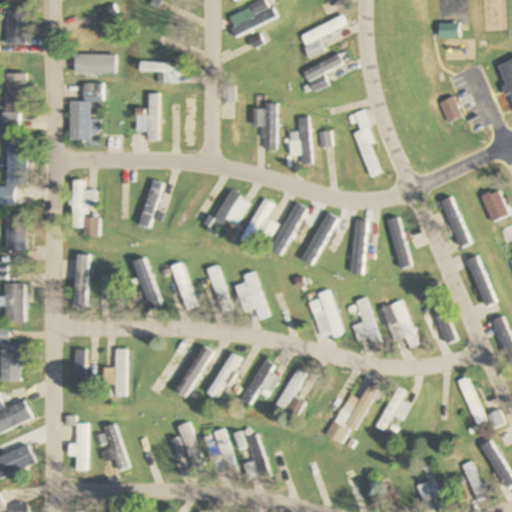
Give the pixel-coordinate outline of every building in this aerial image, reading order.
[(190,0),(167,0),(186,9),(190,0)] [(260,0),(231,15),(237,25),(228,29),(233,39),(275,18),(269,8),(268,8),(263,0),(260,0)] [(123,25),(114,5),(85,18),(89,28),(74,34),(79,44),(123,25)] [(30,7),(9,7),(9,26),(10,26),(10,44),(30,44),(30,7)] [(318,38),(346,26),(342,16),(298,35),(308,59),(323,52),(318,38)] [(274,52),(270,43),(228,63),(233,72),(274,52)] [(301,71),(311,92),(326,85),(321,74),(346,62),(342,52),(301,71)] [(76,74),(115,74),(115,55),(76,55),(76,74)] [(511,100),(511,59),(499,64),(511,100)] [(140,72),(163,73),(163,82),(175,82),(175,73),(185,73),(186,63),(140,62),(140,72)] [(30,74),(5,74),(5,87),(9,87),(9,111),(30,111),(30,74)] [(70,102),(70,141),(90,141),(90,101),(102,101),(102,84),(84,84),(84,102),(70,102)] [(233,86),(221,86),(221,103),(234,103),(233,142),(244,142),(245,95),(233,95),(233,86)] [(156,140),(156,94),(147,94),(147,119),(137,119),(137,131),(147,131),(147,140),(156,140)] [(274,103),(263,103),(263,109),(251,109),(251,126),(262,126),(262,150),(274,150),(274,103)] [(369,177),(380,174),(370,144),(375,142),(364,110),(354,114),(359,131),(354,133),(369,177)] [(21,114),(6,114),(6,127),(21,127),(21,114)] [(297,140),(288,141),(288,155),(299,155),(300,165),(310,164),(308,117),(296,118),(297,140)] [(347,176),(341,129),(317,132),(318,148),(331,146),(332,155),(322,156),(324,170),(334,169),(336,178),(347,176)] [(0,205),(17,206),(17,187),(30,187),(30,143),(9,142),(9,187),(0,187),(0,205)] [(99,237),(99,217),(87,217),(88,205),(97,205),(97,190),(84,190),(84,181),(74,180),(73,228),(84,228),(84,237),(99,237)] [(161,183),(150,181),(140,226),(151,229),(161,183)] [(251,203),(229,191),(208,229),(230,241),(251,203)] [(241,240),(250,245),(272,204),(263,199),(241,240)] [(8,251),(28,251),(28,215),(8,215),(8,251)] [(365,270),(363,222),(353,223),(354,270),(365,270)] [(90,255),(77,255),(75,308),(88,309),(90,255)] [(120,260),(109,260),(109,298),(109,308),(120,308),(120,260)] [(148,262),(137,265),(150,311),(161,308),(148,262)] [(195,308),(182,263),(172,266),(185,311),(195,308)] [(205,270),(222,315),(232,311),(215,266),(205,270)] [(243,276),(245,283),(234,287),(243,313),(262,307),(251,273),(243,276)] [(8,322),(27,322),(27,284),(8,284),(8,322)] [(320,340),(341,334),(328,291),(317,294),(322,311),(312,313),(320,340)] [(432,338),(442,334),(446,344),(455,340),(437,297),(428,301),(436,321),(426,325),(432,338)] [(356,343),(367,339),(369,346),(378,343),(364,298),(354,301),(361,323),(351,326),(356,343)] [(404,337),(409,349),(418,345),(399,301),(377,310),(391,343),(404,337)] [(22,382),(22,343),(11,343),(11,329),(0,329),(0,342),(3,342),(3,382),(22,382)] [(86,350),(76,350),(76,397),(86,397),(86,350)] [(126,350),(115,350),(115,370),(104,370),(104,385),(115,385),(115,398),(126,398),(126,350)] [(216,400),(241,360),(231,354),(206,394),(216,400)] [(274,367),(263,361),(240,402),(248,407),(259,387),(270,393),(279,377),(271,372),(274,367)] [(283,414),(304,374),(295,369),(274,409),(283,414)] [(486,421),(467,378),(457,382),(476,425),(486,421)] [(353,431),(378,391),(368,385),(357,402),(349,397),(324,436),(339,445),(350,429),(353,431)] [(400,402),(406,394),(397,388),(372,428),(381,433),(392,416),(401,422),(410,408),(400,402)] [(0,434),(33,421),(25,401),(5,409),(0,397),(0,434)] [(286,412),(295,417),(302,406),(293,400),(286,412)] [(487,418),(495,430),(505,424),(498,411),(487,418)] [(205,474),(187,424),(176,427),(194,478),(205,474)] [(87,425),(76,425),(76,445),(68,445),(68,456),(76,456),(76,472),(87,472),(87,425)] [(104,428),(116,473),(127,470),(115,425),(104,428)] [(211,466),(222,463),(226,478),(237,475),(223,430),(211,433),(215,447),(206,449),(211,466)] [(236,450),(247,447),(252,462),(241,465),(247,482),(266,477),(255,436),(242,440),(240,433),(232,435),(236,450)] [(279,447),(291,491),(303,488),(291,444),(279,447)] [(485,501),(471,463),(462,466),(476,504),(485,501)] [(426,483),(415,487),(421,503),(432,499),(436,511),(438,511),(446,510),(430,465),(421,469),(426,483)] [(0,511),(28,511),(24,503),(6,511),(0,497),(0,511)]
